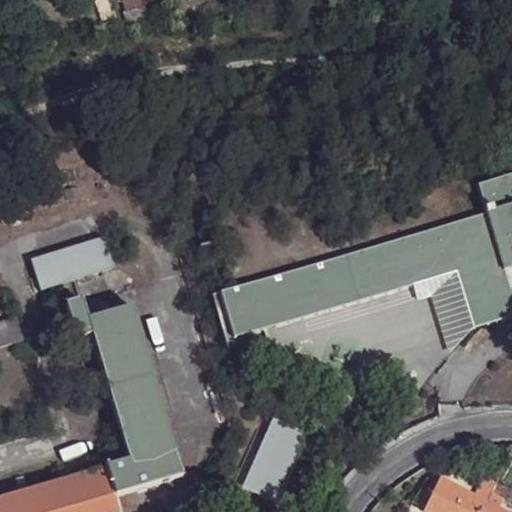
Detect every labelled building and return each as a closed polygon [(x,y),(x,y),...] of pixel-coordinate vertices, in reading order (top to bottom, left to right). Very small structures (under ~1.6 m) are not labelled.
[(121,0),(126,12),(144,8),(141,0),(121,0)] [(144,8),(126,12),(129,23),(147,18),(144,8)] [(229,342),(411,289),(454,276),(471,330),(511,318),(511,305),(502,273),(511,270),(511,175),(474,187),(477,200),(481,215),(216,295),(229,342)] [(102,239),(31,262),(41,291),(112,268),(102,239)] [(454,276),(411,289),(415,304),(431,299),(447,354),(471,330),(454,276)] [(126,462),(106,468),(115,498),(183,477),(132,307),(87,319),(81,300),(64,306),(78,353),(93,349),(126,462)] [(17,318),(0,323),(0,339),(2,347),(23,341),(17,318)] [(309,435),(273,420),(243,487),(278,504),(309,435)] [(118,511),(115,498),(106,468),(0,500),(0,511),(118,511)] [(420,511),(471,511),(477,500),(432,480),(418,511),(420,511)] [(481,502),(476,511),(499,511),(506,497),(484,484),(477,500),(481,502)] [(477,500),(471,511),(476,511),(481,502),(477,500)]
